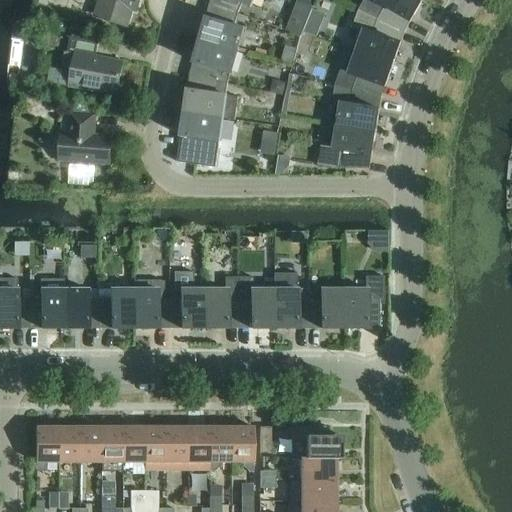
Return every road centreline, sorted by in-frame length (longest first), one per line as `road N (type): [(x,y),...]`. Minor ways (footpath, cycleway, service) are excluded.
road 1 (residential): [(409,192),(195,186),(155,165),(149,135),(179,0)]
road 2 (tertiary): [(6,370),(322,370),(372,386)]
road 3 (residential): [(409,192),(408,330),(372,386)]
road 4 (residential): [(468,0),(422,102),(409,192)]
road 5 (residential): [(6,370),(8,511)]
road 6 (tertiary): [(372,386),(391,409),(428,511)]
